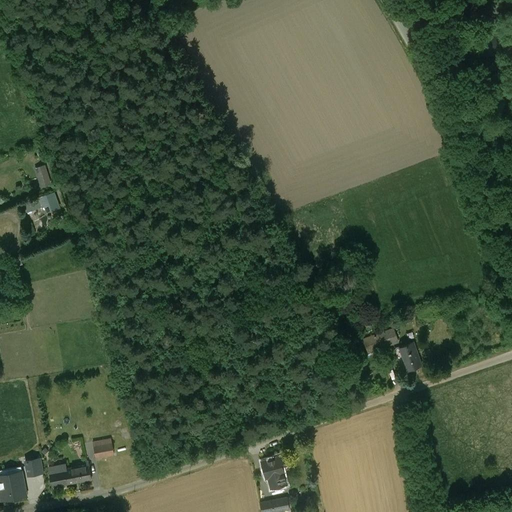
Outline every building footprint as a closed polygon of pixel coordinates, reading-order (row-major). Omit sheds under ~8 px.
[(45,165),(35,168),(41,188),(51,185),(45,165)] [(44,206),(46,211),(60,207),(55,192),(38,198),(41,207),(44,206)] [(2,269),(0,269),(0,287),(8,285),(2,269)] [(389,330),(363,339),(367,352),(394,343),(389,330)] [(413,343),(400,348),(407,370),(421,365),(413,343)] [(111,439),(92,443),(95,457),(114,454),(111,439)] [(278,458),(262,462),(266,477),(269,477),(271,483),(269,483),(271,489),(286,485),(283,473),(281,465),(287,464),(284,455),(278,457),(278,458)] [(41,459),(25,462),(28,475),(44,472),(41,459)] [(78,467),(66,469),(65,464),(49,468),(52,487),(90,480),(87,461),(78,463),(78,467)] [(24,473),(15,475),(16,479),(0,482),(3,497),(27,492),(24,473)] [(287,498),(259,503),(261,511),(272,511),(289,509),(287,498)]
